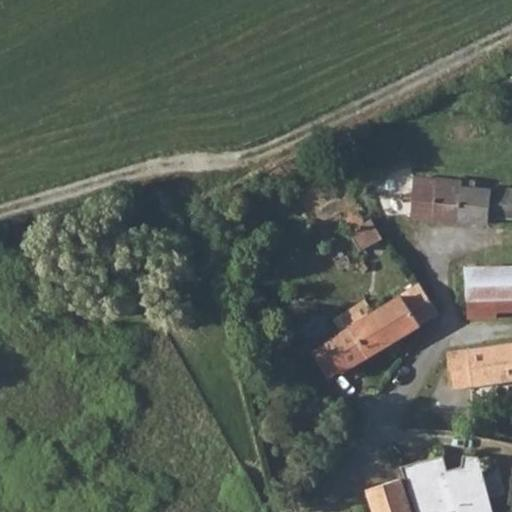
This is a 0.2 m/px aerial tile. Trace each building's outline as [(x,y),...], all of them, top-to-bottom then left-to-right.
[(419,177),(416,220),(499,224),(500,216),(511,217),(511,189),(481,188),(481,181),(419,177)] [(352,218),(352,222),(352,224),(356,230),(353,232),(363,251),(381,240),(370,221),(368,222),(364,214),(361,213),(356,214),(353,215),(352,218)] [(511,268),(460,267),(461,297),(471,297),(471,302),(511,301),(511,268)] [(330,344),(347,372),(442,312),(424,285),(380,313),(370,298),(343,314),(352,329),(330,344)] [(511,344),(452,353),(458,388),(511,379),(511,344)] [(494,511),(482,456),(450,464),(448,455),(406,464),(417,511),(446,511),(457,510),(457,511),(494,511)] [(413,511),(403,478),(370,488),(377,511),(413,511)]
